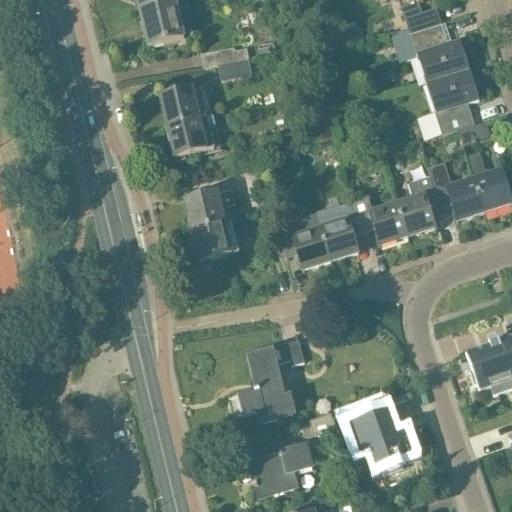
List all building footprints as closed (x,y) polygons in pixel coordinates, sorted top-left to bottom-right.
[(137,0),(141,14),(182,4),(194,1),(194,0),(137,0)] [(397,0),(404,19),(405,22),(423,16),(422,13),(419,6),(436,0),(397,0)] [(192,42),(182,4),(141,14),(150,52),(192,42)] [(411,40),(442,29),(436,12),(423,16),(405,22),(404,23),(410,39),(411,40)] [(450,51),(442,29),(411,40),(427,91),(470,77),(460,47),(450,51)] [(201,58),(204,72),(218,70),(250,65),(248,53),(235,55),(234,52),(201,58)] [(252,80),(250,65),(218,70),(222,85),(252,80)] [(479,104),(470,77),(427,91),(444,141),(458,136),(458,137),(487,128),(486,126),(475,130),(467,108),(479,104)] [(161,103),(168,134),(207,125),(200,94),(161,103)] [(328,118),(313,122),(320,147),(335,143),(328,118)] [(214,154),(207,125),(168,134),(175,164),(214,154)] [(487,128),(458,137),(463,152),(491,142),(487,128)] [(285,159),(281,143),(265,147),(266,151),(240,158),(242,169),(285,159)] [(466,163),(474,185),(485,219),(511,210),(511,207),(502,176),(488,181),(480,158),(466,163)] [(431,183),(441,215),(452,211),(457,228),(485,219),(474,185),(452,192),(445,168),(428,173),(431,183)] [(430,218),(441,215),(431,183),(417,187),(422,202),(397,210),(408,244),(436,235),(430,218)] [(219,199),(186,207),(193,237),(232,228),(228,211),(236,209),(232,195),(219,198),(219,199)] [(380,252),(408,244),(397,210),(373,217),(369,203),(353,208),(364,240),(375,236),(380,252)] [(340,212),(315,220),(320,235),(331,268),(359,260),(354,243),(364,240),(353,208),(340,212)] [(232,228),(193,237),(200,267),(241,258),(233,227),(232,228)] [(303,277),(331,268),(320,235),(296,242),(292,227),(280,231),(289,264),(298,261),(303,277)] [(322,331),(320,328),(317,327),(312,330),(312,333),(314,337),(317,337),(322,334),(322,331)] [(511,340),(466,357),(472,375),(470,376),(475,390),(477,389),(479,394),(490,390),(494,400),(511,393),(511,340)] [(259,391),(238,397),(243,416),(260,412),(263,424),(295,417),(290,398),(283,399),(276,368),(291,364),(292,369),(305,366),(299,345),(271,352),(271,353),(251,358),(259,391)] [(371,454),(377,471),(414,458),(406,436),(396,440),(387,415),(348,428),(359,458),(371,454)] [(310,426),(314,439),(337,432),(331,418),(310,426)] [(306,449),(282,456),(282,458),(250,468),(260,504),(298,493),(294,478),(312,472),(306,449)]
